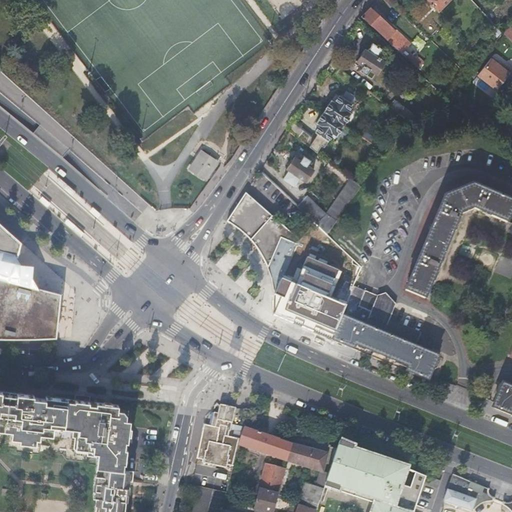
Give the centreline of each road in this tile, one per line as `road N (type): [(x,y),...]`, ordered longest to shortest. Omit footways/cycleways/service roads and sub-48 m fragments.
road 1 (tertiary): [(358,0),(171,261)]
road 2 (primary): [(227,360),(511,478)]
road 3 (primary): [(511,437),(243,320)]
road 4 (primary): [(171,261),(0,118)]
road 5 (primary): [(0,177),(139,299)]
road 6 (residential): [(166,511),(194,385),(227,360)]
road 7 (residential): [(139,299),(81,363),(0,359)]
